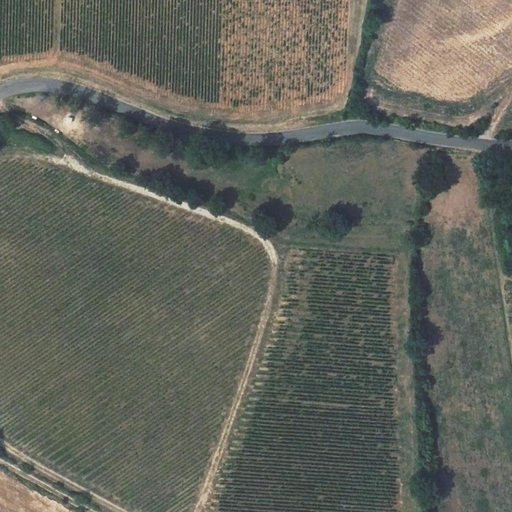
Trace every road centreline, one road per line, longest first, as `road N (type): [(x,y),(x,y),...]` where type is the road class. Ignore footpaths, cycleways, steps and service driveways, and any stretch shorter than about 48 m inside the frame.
road 1 (track): [(199,511),(264,316),(272,278),(266,240),(50,164),(0,165)]
road 2 (tertiary): [(0,92),(76,87),(168,126),(227,138),(351,127),(511,145)]
